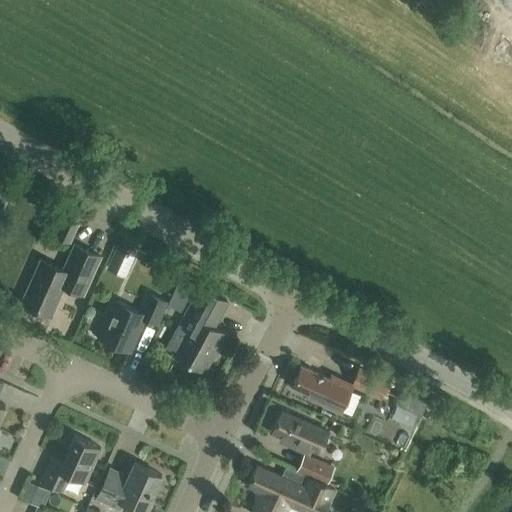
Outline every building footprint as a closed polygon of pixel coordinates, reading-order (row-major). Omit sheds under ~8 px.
[(68,241),(76,223),(63,217),(55,235),(68,241)] [(118,242),(110,260),(129,268),(137,250),(118,242)] [(83,293),(100,256),(75,244),(63,269),(40,259),(21,301),(51,315),(64,285),(83,293)] [(228,302),(200,287),(191,302),(196,305),(185,328),(188,329),(174,354),(204,370),(224,333),(214,327),(228,302)] [(157,324),(167,301),(148,293),(139,312),(114,300),(98,336),(129,350),(144,318),(157,324)] [(330,378),(301,365),(292,385),(295,386),(294,389),(305,394),(305,395),(340,411),(352,385),(351,384),(351,383),(332,374),(330,378)] [(380,398),(388,380),(359,367),(351,383),(351,384),(352,385),(380,398)] [(428,399),(402,388),(395,402),(421,414),(428,399)] [(319,451),(328,431),(282,411),(273,431),(285,436),(283,441),(305,451),(310,453),(313,448),(319,451)] [(85,482),(101,447),(73,434),(61,462),(50,457),(40,481),(62,491),(69,475),(85,482)] [(326,482),(334,465),(305,451),(297,468),(326,482)] [(146,511),(162,475),(134,462),(128,476),(110,468),(96,497),(119,508),(123,501),(146,511)] [(324,511),(336,489),(309,476),(304,486),(258,466),(249,485),(261,490),(250,511),(285,511),(290,503),(307,511),(324,511)] [(30,499),(29,501),(39,506),(47,490),(28,481),(22,495),(30,499)] [(351,511),(371,511),(375,506),(354,496),(347,510),(351,511)]
